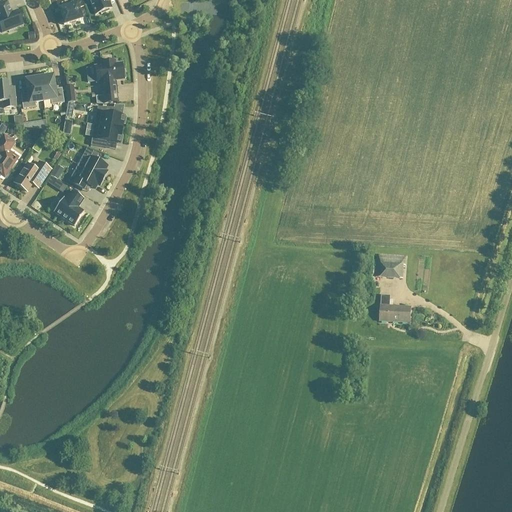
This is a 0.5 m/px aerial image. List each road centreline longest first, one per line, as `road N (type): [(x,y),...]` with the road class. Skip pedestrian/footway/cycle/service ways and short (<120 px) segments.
road 1 (residential): [(129,29),(145,105),(137,150),(116,194),(76,258),(12,219)]
road 2 (unclassified): [(439,511),(511,280)]
